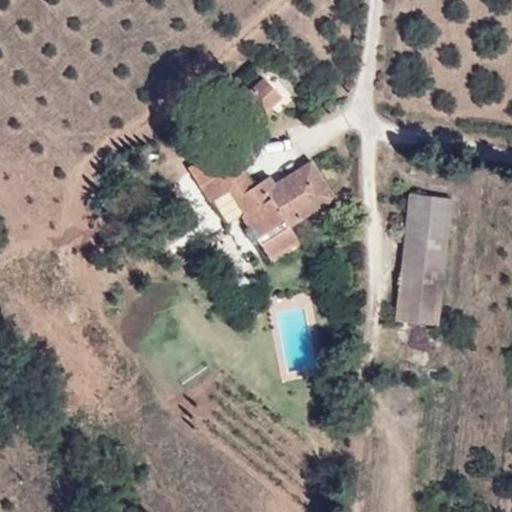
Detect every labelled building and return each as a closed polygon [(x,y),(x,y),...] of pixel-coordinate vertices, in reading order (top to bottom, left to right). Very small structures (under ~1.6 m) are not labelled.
[(278,100),(262,82),(223,114),(239,131),(278,100)] [(186,169),(199,186),(219,172),(206,155),(186,169)] [(244,212),(240,216),(271,260),(298,241),(286,226),(330,195),(306,161),(273,185),(267,177),(252,187),(234,161),(219,172),(199,186),(209,201),(227,188),(244,212)] [(448,200),(410,195),(405,194),(391,322),(434,326),(447,203),(448,200)] [(326,370),(335,370),(334,354),(326,353),(326,370)]
